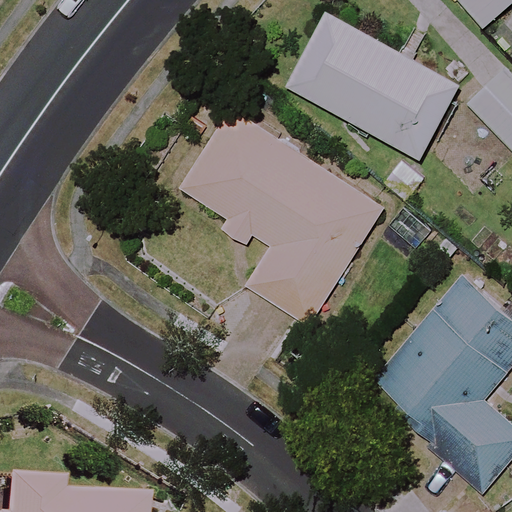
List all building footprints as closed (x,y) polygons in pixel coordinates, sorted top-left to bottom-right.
[(511,0),(460,0),(485,26),(511,0)] [(461,83),(327,11),(288,84),(422,156),(461,83)] [(511,74),(506,68),(469,103),(511,148),(511,74)] [(227,214),(220,226),(250,245),(257,233),(274,244),(259,267),(322,307),(385,206),(229,108),(181,185),(227,214)] [(401,157),(381,182),(410,205),(430,179),(401,157)] [(511,363),(511,314),(460,270),(359,386),(398,421),(480,491),(511,454),(511,423),(482,398),(511,363)] [(0,511),(131,511),(133,500),(54,494),(55,483),(0,478),(0,511)]
